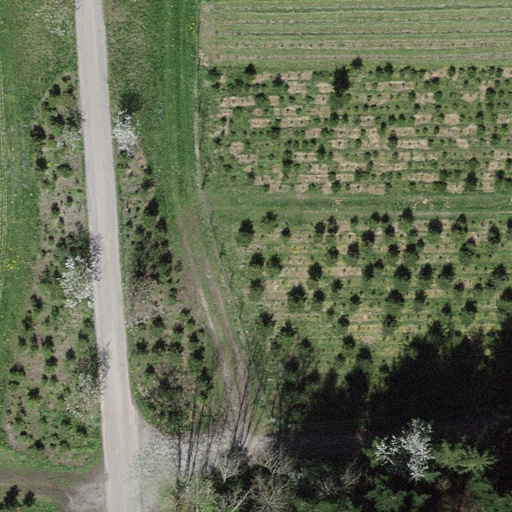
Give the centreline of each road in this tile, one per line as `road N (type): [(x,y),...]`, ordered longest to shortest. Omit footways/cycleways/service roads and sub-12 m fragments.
road 1 (unclassified): [(124,511),(89,0)]
road 2 (track): [(121,458),(511,425)]
